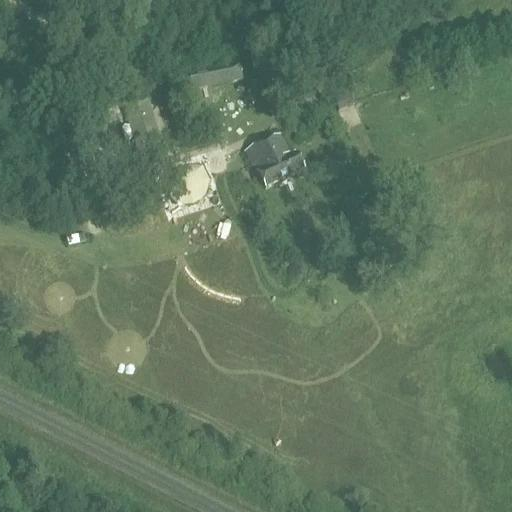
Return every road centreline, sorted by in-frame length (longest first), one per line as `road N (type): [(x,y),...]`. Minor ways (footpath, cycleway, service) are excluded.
road 1 (track): [(468,0),(361,59),(248,99),(212,103),(191,102),(122,70),(11,0)]
road 2 (track): [(0,248),(87,246),(92,192),(126,72)]
